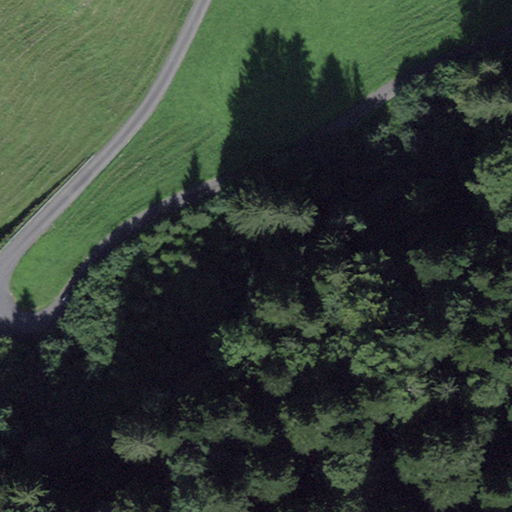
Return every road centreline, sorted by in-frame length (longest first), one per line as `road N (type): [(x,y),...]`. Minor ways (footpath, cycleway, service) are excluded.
road 1 (track): [(511,35),(398,84),(297,157),(157,210),(114,239),(36,329),(16,336),(0,329)]
road 2 (track): [(0,271),(164,85),(204,0)]
